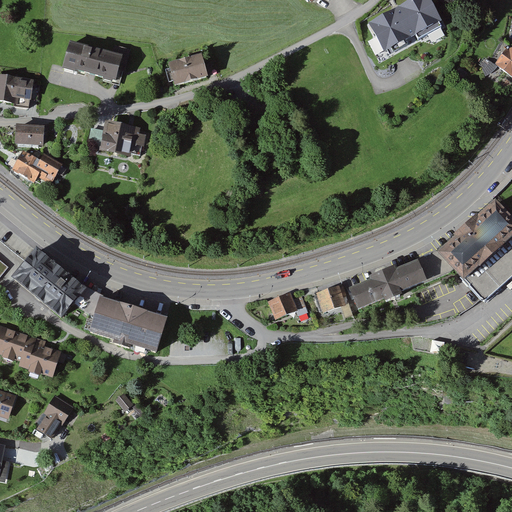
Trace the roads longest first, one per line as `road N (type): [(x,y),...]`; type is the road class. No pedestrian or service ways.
road 1 (tertiary): [(0,193),(78,253),(126,276),(227,290),(326,269),(414,234),(474,190),(511,142)]
road 2 (residential): [(0,120),(177,101),(232,81),(375,0)]
road 3 (secondary): [(135,511),(237,474),(329,455),(405,452),(511,468)]
road 4 (track): [(511,443),(396,431),(324,436)]
